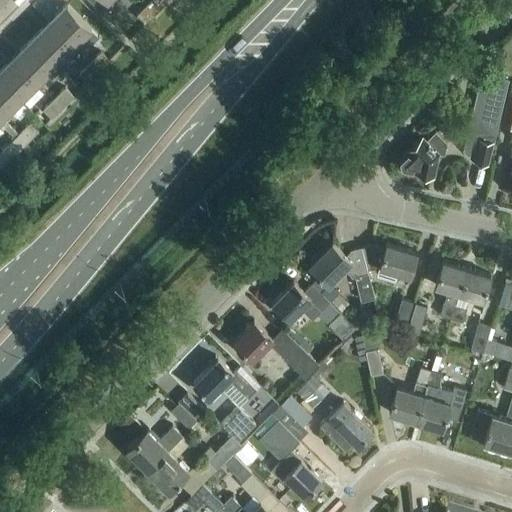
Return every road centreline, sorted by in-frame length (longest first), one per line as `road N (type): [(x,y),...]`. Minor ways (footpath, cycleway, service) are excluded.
road 1 (primary): [(0,364),(314,0)]
road 2 (residential): [(337,169),(69,439),(59,472),(88,511)]
road 3 (primary): [(283,0),(0,297)]
road 4 (residential): [(505,0),(337,169)]
road 5 (residential): [(511,235),(387,208),(337,169)]
road 6 (residential): [(511,491),(399,465),(345,511)]
